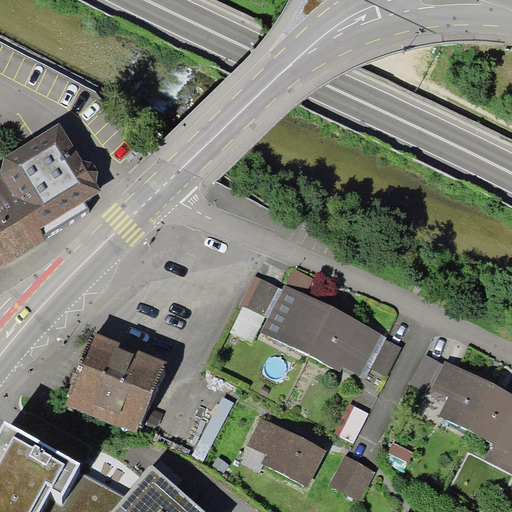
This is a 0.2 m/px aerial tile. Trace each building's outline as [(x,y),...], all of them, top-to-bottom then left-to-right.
[(83,160),(59,122),(4,157),(2,162),(0,163),(0,265),(4,264),(5,265),(46,240),(40,229),(101,190),(96,183),(98,170),(93,161),(83,160)] [(241,304),(264,316),(279,288),(255,276),(241,304)] [(260,331),(308,355),(332,307),(285,284),(282,289),(267,318),(260,331)] [(279,288),(264,316),(267,318),(282,289),(279,288)] [(382,333),(332,307),(308,355),(340,372),(342,367),(360,376),(362,372),(382,334),(382,333)] [(166,361),(96,332),(66,404),(136,433),(166,361)] [(387,337),(382,334),(362,372),(367,375),(371,369),(386,339),(387,337)] [(371,369),(387,377),(401,347),(386,339),(371,369)] [(428,392),(443,363),(425,354),(410,382),(428,392)] [(439,414),(468,429),(492,384),(445,359),(443,363),(428,392),(446,401),(439,414)] [(511,393),(492,384),(468,429),(493,441),(484,458),(511,473),(511,393)] [(370,413),(350,403),(334,433),(354,443),(370,413)] [(327,451),(262,418),(247,445),(250,446),(266,455),(261,463),(264,464),(308,487),(327,451)] [(205,511),(151,464),(124,496),(77,470),(81,463),(4,420),(0,428),(0,511),(205,511)] [(412,452),(393,442),(388,452),(407,462),(412,452)] [(266,455),(250,446),(241,463),(259,473),(264,464),(261,463),(266,455)] [(376,472),(344,456),(329,485),(360,502),(376,472)]
